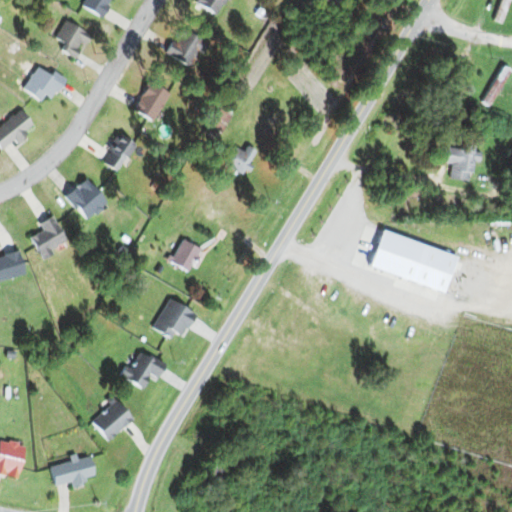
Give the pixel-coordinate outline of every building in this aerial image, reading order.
[(82,0),(79,7),(99,17),(107,0),(82,0)] [(192,0),(212,15),(223,0),(192,0)] [(0,138),(0,148),(19,138),(15,131),(0,138)] [(449,163),(448,178),(469,180),(471,161),(476,162),(477,147),(441,145),(440,162),(449,163)] [(84,221),(106,203),(83,177),(62,195),(84,221)] [(40,230),(29,235),(39,260),(52,255),(49,248),(63,242),(52,215),(37,221),(40,230)] [(366,268),(442,292),(454,255),(378,231),(366,268)] [(200,248),(180,238),(169,263),(188,272),(200,248)] [(0,279),(23,273),(16,248),(0,252),(0,279)] [(150,327),(174,342),(192,312),(168,297),(150,327)] [(155,378),(163,365),(138,350),(134,357),(130,354),(117,375),(140,388),(149,374),(155,378)] [(131,419),(114,399),(89,421),(106,441),(131,419)] [(0,474),(16,477),(22,445),(0,440),(0,474)] [(93,478),(88,456),(75,459),(74,453),(64,456),(66,461),(48,466),(53,485),(69,481),(70,484),(93,478)]
